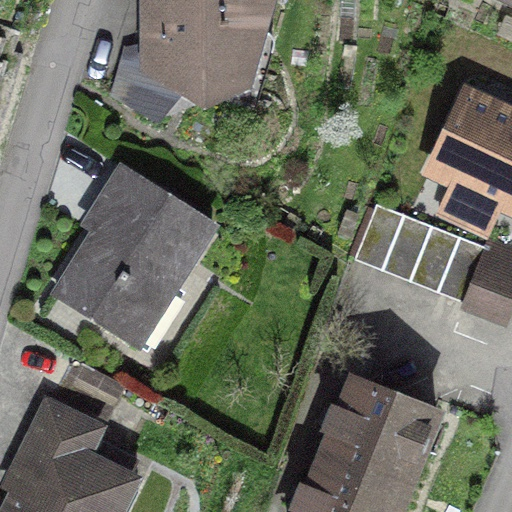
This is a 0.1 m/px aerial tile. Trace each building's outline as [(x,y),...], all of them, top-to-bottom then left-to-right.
[(142,0),(146,87),(169,98),(259,92),(281,13),(280,0),(142,0)] [(511,97),(465,73),(425,170),(454,183),(442,213),(505,239),(511,217),(511,97)] [(227,224),(125,162),(80,227),(92,233),(54,290),(152,349),(227,224)] [(511,255),(374,209),(351,270),(464,310),(462,315),(511,333),(511,255)] [(333,359),(305,448),(413,493),(461,410),(421,392),(422,373),(377,358),(333,359)] [(72,361),(54,394),(107,422),(125,388),(72,361)] [(107,422),(54,394),(0,507),(0,511),(133,511),(151,474),(101,449),(107,422)] [(408,511),(413,493),(305,448),(272,497),(271,511),(408,511)]
